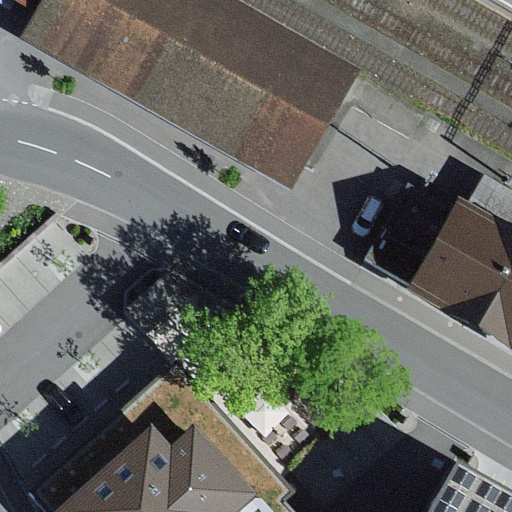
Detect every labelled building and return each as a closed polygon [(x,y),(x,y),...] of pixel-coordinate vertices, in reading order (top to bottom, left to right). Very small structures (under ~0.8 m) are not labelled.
[(0,0),(36,19),(46,0),(0,0)] [(21,44),(288,196),(356,77),(220,0),(46,0),(36,19),(21,44)] [(400,299),(511,360),(511,244),(419,193),(405,186),(363,262),(407,286),(400,299)] [(166,278),(125,316),(127,317),(146,337),(186,300),(166,278)] [(173,365),(22,497),(35,511),(274,511),(279,508),(290,498),(173,365)] [(506,511),(444,478),(423,511),(506,511)]
